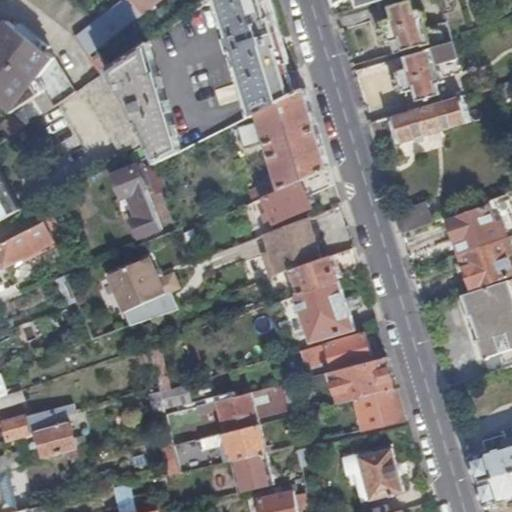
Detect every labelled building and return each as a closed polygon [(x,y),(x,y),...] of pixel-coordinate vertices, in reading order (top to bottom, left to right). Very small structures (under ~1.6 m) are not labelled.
[(130,0),(142,16),(162,0),(130,0)] [(300,95),(269,0),(215,0),(212,2),(213,7),(219,5),(253,118),(261,114),(300,95)] [(332,0),(337,15),(385,0),(332,0)] [(395,57),(452,40),(447,23),(427,29),(425,23),(426,20),(424,12),(419,11),(416,11),(412,0),(385,0),(337,15),(338,19),(379,6),(383,18),(384,17),(386,23),(382,24),(382,25),(383,26),(382,29),(381,30),(381,31),(382,31),(384,37),(383,38),(383,39),(385,38),(387,40),(386,41),(388,42),(390,41),(395,57)] [(125,1),(97,22),(94,25),(106,40),(137,18),(125,1)] [(10,25),(0,37),(0,100),(15,116),(47,94),(56,110),(79,94),(58,61),(10,25)] [(92,37),(87,30),(78,38),(82,45),(92,37)] [(82,45),(85,49),(95,41),(92,37),(82,45)] [(458,58),(452,40),(395,57),(400,71),(397,72),(396,73),(397,75),(396,80),(395,80),(395,82),(396,82),(398,87),(397,87),(398,88),(399,88),(402,91),(402,92),(404,93),(406,92),(407,95),(406,96),(410,111),(442,102),(437,85),(441,84),(444,79),(441,71),(439,70),(437,64),(458,58)] [(111,73),(148,144),(159,166),(183,153),(151,44),(110,72),(111,73)] [(105,77),(84,90),(119,159),(148,144),(111,73),(105,77)] [(333,170),(308,90),(300,95),(261,114),(264,125),(257,125),(243,129),(248,146),(269,141),(281,181),(262,189),(267,200),(333,170)] [(47,94),(15,116),(16,118),(28,129),(56,110),(47,94)] [(471,122),(463,96),(442,102),(410,111),(391,118),(398,143),(471,122)] [(28,129),(16,118),(5,129),(14,139),(28,129)] [(117,188),(147,173),(144,168),(114,179),(117,188)] [(337,186),(333,170),(267,200),(278,225),(316,209),(311,197),(337,186)] [(153,189),(147,173),(117,188),(122,201),(132,197),(141,220),(136,221),(144,241),(165,232),(149,190),(153,189)] [(0,224),(17,215),(0,184),(0,224)] [(271,228),(278,225),(267,200),(261,203),(271,228)] [(461,255),(511,236),(511,213),(507,201),(448,222),(461,255)] [(402,234),(434,222),(426,202),(396,213),(402,234)] [(257,234),(271,228),(261,203),(246,209),(257,234)] [(56,219),(0,248),(0,272),(24,261),(25,263),(59,247),(57,244),(58,243),(52,232),(61,227),(56,219)] [(315,237),(309,220),(259,240),(265,256),(315,237)] [(511,253),(511,236),(461,255),(472,289),(511,274),(511,269),(507,255),(511,253)] [(273,280),(294,272),(324,261),(315,237),(265,256),(273,280)] [(303,296),(342,282),(334,258),(324,261),(294,272),(303,296)] [(134,328),(144,325),(182,312),(175,294),(183,290),(177,277),(163,283),(153,260),(112,278),(134,328)] [(67,278),(60,281),(72,308),(79,305),(67,278)] [(511,367),(511,288),(510,281),(465,296),(471,315),(474,315),(482,339),(480,340),(486,358),(487,357),(492,374),(511,367)] [(359,332),(342,282),(303,296),(300,297),(298,298),(313,344),(359,332)] [(286,302),(298,298),(300,297),(296,286),(282,291),(286,302)] [(337,373),(376,363),(369,334),(307,352),(311,367),(334,361),(337,373)] [(162,344),(151,348),(158,368),(163,387),(164,394),(174,391),(162,344)] [(360,399),(399,390),(391,360),(376,363),(337,373),(333,374),(344,405),(360,401),(360,399)] [(0,399),(12,395),(4,374),(0,375),(0,399)] [(193,407),(188,386),(174,391),(164,394),(169,413),(193,407)] [(229,434),(263,426),(257,402),(275,397),(273,389),(220,403),(221,409),(229,434)] [(368,432),(410,423),(399,390),(360,399),(360,401),(365,421),(367,427),(368,432)] [(0,415),(1,415),(0,410),(27,400),(24,391),(12,395),(0,399),(0,415)] [(169,415),(169,413),(164,394),(155,397),(162,427),(171,425),(169,415)] [(221,409),(220,403),(200,408),(201,414),(221,409)] [(7,423),(11,441),(41,432),(47,459),(80,450),(73,423),(60,426),(57,416),(63,415),(62,409),(7,423)] [(296,417),(298,427),(328,420),(325,410),(296,417)] [(289,431),(299,429),(298,427),(296,417),(286,420),(289,431)] [(235,461),(270,454),(263,426),(229,434),(176,447),(178,455),(179,458),(231,445),(235,461)] [(477,482),(511,471),(511,445),(469,458),(477,482)] [(304,464),(316,448),(304,451),(301,451),(302,458),(304,464)] [(409,493),(397,450),(377,455),(375,450),(369,451),(370,456),(363,458),(373,502),(409,493)] [(0,459),(0,472),(22,466),(19,454),(0,459)] [(278,486),(270,454),(235,461),(243,494),(278,486)] [(179,458),(167,462),(171,477),(183,474),(179,458)] [(307,480),(304,464),(302,458),(292,460),(295,476),(298,476),(299,481),(307,480)] [(511,471),(477,482),(484,507),(501,501),(501,502),(511,499),(511,471)] [(139,511),(134,486),(123,488),(127,511),(139,511)] [(262,499),(264,511),(301,511),(302,511),(312,510),(310,495),(299,496),(298,492),(300,492),(299,486),(280,490),(281,496),(262,499)]
